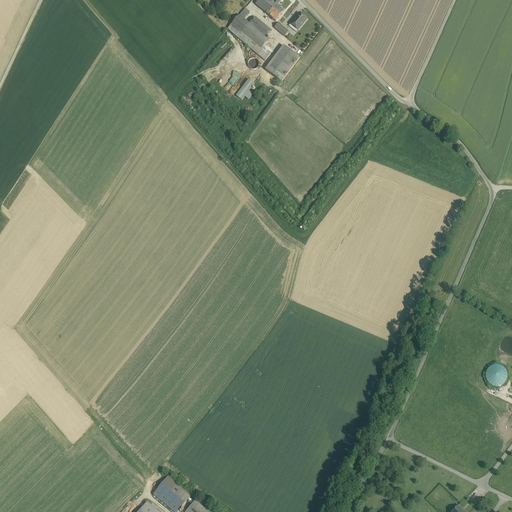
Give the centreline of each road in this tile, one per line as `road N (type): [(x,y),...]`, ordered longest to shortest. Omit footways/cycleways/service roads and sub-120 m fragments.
road 1 (unclassified): [(406,105),(460,144),(494,193),(388,439)]
road 2 (unclassified): [(406,105),(301,0)]
road 3 (unclassified): [(511,499),(388,439)]
